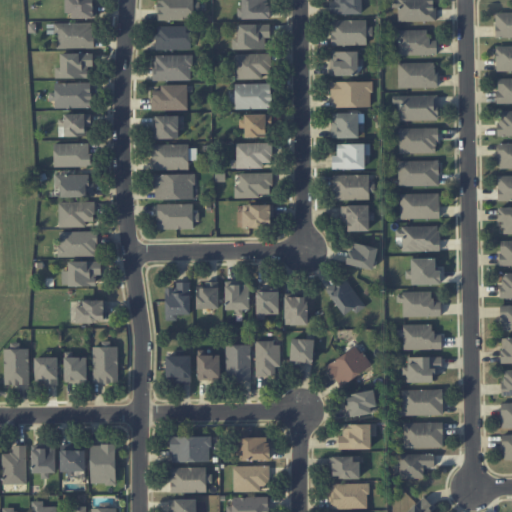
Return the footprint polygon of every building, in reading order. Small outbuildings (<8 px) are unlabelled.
[(65,0),(66,12),(72,12),(72,18),(96,17),(95,0),(65,0)] [(193,0),(157,0),(158,19),(200,19),(200,1),(194,1),(193,0)] [(269,0),(242,0),(242,7),(237,7),(238,19),(270,18),(269,0)] [(362,13),(362,0),(368,0),(335,0),(330,0),(330,14),(362,13)] [(398,21),(435,21),(434,0),(391,0),(392,7),(398,7),(398,21)] [(496,37),(511,36),(511,12),(495,13),(496,37)] [(366,20),(330,20),(330,45),(367,44),(366,20)] [(55,23),(56,48),(94,48),(93,22),(55,23)] [(270,24),(237,24),(237,38),(232,38),(232,49),(266,49),(266,37),(270,37),(270,24)] [(190,49),(190,26),(156,25),(156,49),(190,49)] [(428,29),(394,30),(395,55),(437,54),(437,40),(428,40),(428,29)] [(511,70),(511,45),(496,46),(496,71),(511,70)] [(331,75),(359,75),(358,51),(331,51),(331,75)] [(93,53),(61,53),(61,66),(56,66),(55,77),(88,78),(89,66),(93,66),(93,53)] [(262,78),(262,73),(271,73),(271,53),(234,54),(235,79),(262,78)] [(192,55),(154,54),(154,80),(191,80),(192,55)] [(436,87),(436,62),(398,63),(398,88),(436,87)] [(511,78),(497,79),(497,104),(511,103),(511,78)] [(372,106),(371,81),(331,82),(332,107),(372,106)] [(91,82),(55,83),(55,93),(53,93),(53,108),(91,107),(91,82)] [(235,94),(233,94),(233,109),(272,108),(271,83),(235,84),(235,94)] [(188,85),(161,84),(161,90),(152,90),(152,110),(187,110),(188,85)] [(393,96),(393,104),(397,103),(397,120),(438,120),(438,95),(393,96)] [(498,136),(511,135),(511,110),(498,111),(498,136)] [(359,138),(359,113),(332,112),(332,137),(359,138)] [(61,136),(88,136),(88,127),(91,127),(91,114),(61,113),(61,136)] [(271,114),(241,114),(241,128),(245,127),(245,137),(271,137),(271,114)] [(179,115),(153,116),(154,138),(179,138),(179,115)] [(437,128),(399,128),(399,153),(438,152),(437,128)] [(272,142),(234,143),(235,168),(263,168),(263,162),(272,162),(272,142)] [(499,168),(511,167),(511,142),(498,143),(499,168)] [(55,166),(91,166),(91,143),(55,143),(55,166)] [(153,170),(189,169),(188,144),(152,144),(153,170)] [(332,169),(365,168),(365,154),(370,154),(370,144),(337,144),(337,155),(332,155),(332,169)] [(399,186),(439,185),(439,160),(398,161),(399,186)] [(195,199),(194,173),(155,174),(155,199),(195,199)] [(272,173),(240,173),(240,186),(235,186),(235,198),(260,197),(260,194),(272,194),(272,173)] [(332,175),(333,200),(369,199),(369,174),(332,175)] [(511,175),(498,176),(498,200),(511,200),(511,175)] [(401,219),(439,218),(439,193),(400,194),(401,219)] [(59,227),(85,226),(85,221),(95,221),(95,201),(59,202),(59,227)] [(193,203),(157,204),(158,229),(197,228),(196,212),(193,212),(193,203)] [(272,205),(243,205),(243,211),(237,212),(238,227),(272,227),(272,205)] [(341,206),(342,231),(371,230),(371,213),(369,213),(369,205),(341,206)] [(503,233),(511,232),(511,207),(498,208),(499,222),(503,221),(503,233)] [(439,251),(439,226),(395,227),(396,237),(402,236),(402,251),(439,251)] [(59,232),(60,257),(97,256),(97,231),(59,232)] [(511,265),(511,240),(499,241),(500,266),(511,265)] [(373,270),(378,248),(352,241),(346,263),(373,270)] [(436,258),(411,258),(411,284),(441,284),(441,269),(436,269),(436,258)] [(102,261),(69,261),(69,286),(96,286),(96,275),(102,275),(102,261)] [(511,297),(511,272),(501,273),(501,298),(511,297)] [(344,315),(353,309),(356,313),(366,306),(346,279),(337,286),(335,282),(325,289),(344,315)] [(249,309),(249,280),(225,281),(225,309),(249,309)] [(190,281),(176,282),(176,287),(165,287),(166,320),(177,320),(177,315),(191,314),(190,281)] [(219,308),(219,282),(196,283),(197,308),(219,308)] [(279,314),(279,289),(257,289),(256,320),(265,320),(265,314),(279,314)] [(403,316),(441,316),(441,301),(432,302),(432,292),(397,292),(397,303),(403,303),(403,316)] [(307,296),(284,297),(285,325),(307,325),(307,296)] [(71,322),(108,321),(108,300),(71,300),(71,322)] [(511,305),(500,305),(501,330),(511,329),(511,305)] [(432,325),(398,325),(398,338),(403,337),(403,349),(442,349),(442,333),(432,333),(432,325)] [(511,362),(511,337),(501,338),(501,363),(511,362)] [(291,363),(313,364),(314,339),(291,338),(291,363)] [(256,376),(275,376),(275,366),(281,366),(280,341),(255,342),(256,376)] [(227,381),(251,381),(250,344),(226,345),(227,381)] [(371,367),(359,345),(326,365),(338,387),(371,367)] [(93,346),(93,382),(118,382),(118,346),(93,346)] [(29,349),(4,349),(5,384),(30,384),(29,349)] [(166,356),(167,383),(191,382),(191,355),(166,356)] [(442,356),(408,357),(408,367),(404,367),(405,382),(434,382),(434,370),(442,370),(442,356)] [(35,381),(44,381),(44,384),(58,384),(58,357),(35,357),(35,381)] [(511,369),(502,370),(502,395),(511,395),(511,369)] [(401,390),(402,415),(443,414),(442,389),(401,390)] [(377,413),(374,390),(345,395),(348,417),(377,413)] [(501,428),(511,427),(511,402),(501,403),(501,428)] [(403,422),(404,447),(443,447),(443,422),(403,422)] [(371,448),(371,435),(376,435),(376,424),(339,424),(339,449),(371,448)] [(511,434),(502,435),(503,459),(511,459),(511,434)] [(171,462),(211,461),(211,436),(171,436),(171,462)] [(241,438),(242,460),(270,459),(269,436),(241,438)] [(61,471),(86,472),(86,444),(61,444),(61,471)] [(116,484),(116,444),(91,444),(91,484),(116,484)] [(3,484),(27,484),(26,445),(13,445),(14,452),(3,452),(3,484)] [(56,473),(55,445),(32,446),(33,474),(56,473)] [(434,453),(399,454),(400,478),(424,478),(423,467),(434,467),(434,453)] [(360,478),(360,456),(331,456),(331,478),(360,478)] [(269,465),(233,466),(233,492),(260,491),(260,486),(270,486),(269,465)] [(171,492),(206,492),(206,466),(170,468),(171,492)] [(330,509),(368,508),(368,483),(329,484),(330,509)] [(268,511),(268,496),(232,497),(232,511),(268,511)] [(407,511),(430,511),(435,508),(424,497),(407,511)] [(197,511),(197,499),(169,500),(169,511),(197,511)] [(57,511),(57,506),(44,506),(44,501),(33,501),(32,511),(57,511)]
